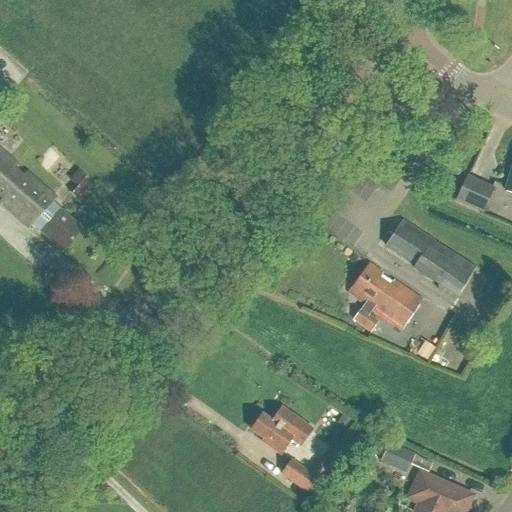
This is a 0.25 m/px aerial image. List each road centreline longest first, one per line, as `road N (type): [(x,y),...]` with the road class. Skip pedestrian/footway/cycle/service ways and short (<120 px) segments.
road 1 (secondary): [(0,485),(398,28)]
road 2 (residential): [(511,111),(398,28)]
